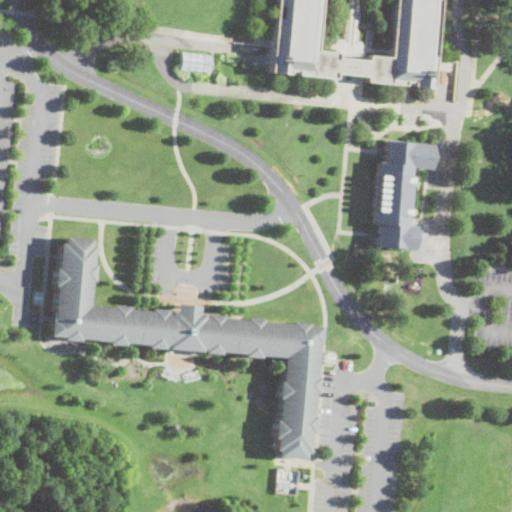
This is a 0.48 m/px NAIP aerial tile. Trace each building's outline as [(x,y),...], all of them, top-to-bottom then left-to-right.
[(435,0),(428,90),(362,82),(362,76),(334,73),(333,81),(294,77),(295,71),(286,70),(286,74),(266,71),(273,0),(317,0),(314,50),(335,52),(335,59),(365,62),(365,55),(389,57),(393,0),(435,0)] [(209,71),(178,67),(180,51),(211,54),(209,71)] [(432,145),(430,169),(407,167),(402,225),(411,226),(408,251),(371,247),(373,224),(368,224),(374,162),(379,163),(382,140),(432,145)] [(54,233),(44,336),(279,358),(269,455),(304,458),(317,328),(193,316),(194,306),(173,304),(172,314),(84,306),(90,237),(54,233)] [(177,428),(174,430),(171,430),(169,427),(169,424),(173,422),(177,424),(177,428)] [(297,468),(274,467),(273,493),(295,494),(297,468)]
